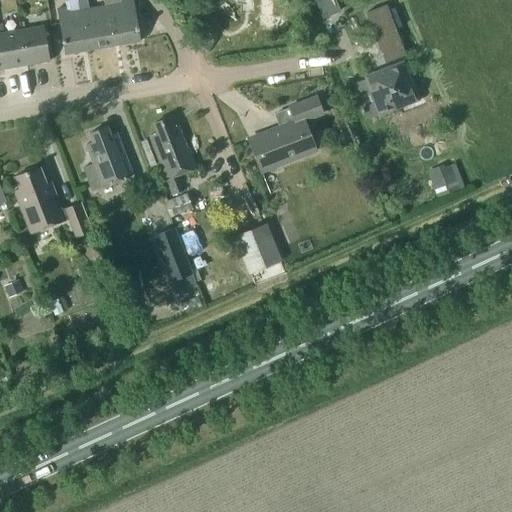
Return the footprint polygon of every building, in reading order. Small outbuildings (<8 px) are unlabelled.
[(79,0),(72,0),(67,1),(68,9),(56,11),(63,57),(88,53),(79,0)] [(114,49),(107,8),(89,11),(86,0),(79,0),(88,53),(114,49)] [(107,8),(114,49),(139,45),(131,0),(120,0),(122,6),(107,8)] [(335,0),(316,0),(324,18),(340,11),(335,0)] [(403,57),(383,7),(363,15),(382,65),(403,57)] [(43,28),(22,32),(21,23),(19,24),(26,67),(49,63),(43,28)] [(26,67),(19,24),(1,27),(3,35),(0,35),(0,51),(3,71),(26,67)] [(403,66),(370,78),(383,111),(415,98),(403,66)] [(322,116),(316,102),(291,112),(296,124),(254,141),(267,172),(314,154),(302,124),(322,116)] [(181,193),(175,178),(196,170),(188,151),(186,152),(177,128),(172,129),(168,120),(153,126),(156,135),(149,138),(172,197),(181,193)] [(86,146),(93,165),(85,169),(87,176),(96,172),(102,188),(132,176),(116,136),(110,138),(106,128),(89,135),(92,144),(86,146)] [(444,165),(428,171),(435,190),(457,181),(451,165),(445,167),(444,165)] [(90,234),(79,207),(60,214),(54,197),(49,199),(39,170),(13,180),(18,193),(13,194),(29,237),(68,222),(75,240),(90,234)] [(263,222),(234,233),(252,280),(282,269),(263,222)] [(195,275),(177,229),(153,238),(171,284),(195,275)] [(19,280),(5,286),(10,298),(24,293),(19,280)] [(136,296),(124,301),(131,320),(134,327),(146,323),(136,296)] [(57,298),(49,302),(55,316),(64,313),(57,298)]
